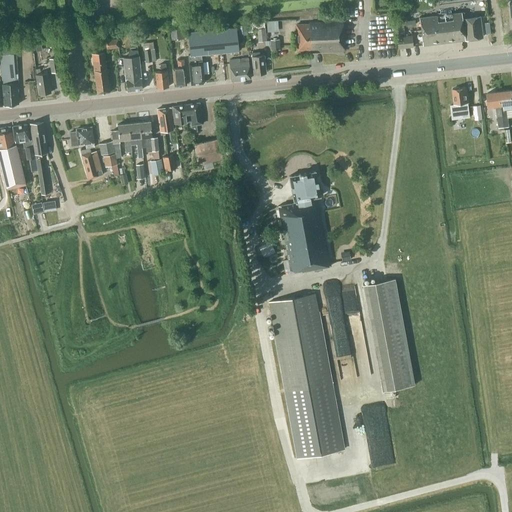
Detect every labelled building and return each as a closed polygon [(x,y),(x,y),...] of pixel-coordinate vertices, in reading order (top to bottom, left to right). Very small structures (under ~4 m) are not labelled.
[(460,13),(456,13),(455,8),(445,9),(445,15),(420,18),(423,45),(464,40),(464,39),(482,37),(479,17),(461,19),(460,13)] [(311,52),(344,51),(343,30),(342,21),(308,23),(308,24),(295,25),(297,51),(310,50),(311,52)] [(266,41),(264,24),(256,25),(258,42),(266,41)] [(237,36),(246,34),(245,25),(236,27),(237,36)] [(199,32),(190,33),(187,33),(190,55),(188,55),(191,84),(202,84),(204,82),(202,62),(201,62),(201,55),(229,52),(238,51),(236,28),(199,32)] [(182,29),(170,30),(170,40),(183,39),(182,29)] [(398,48),(412,47),(411,36),(397,37),(398,48)] [(119,48),(118,39),(105,41),(106,49),(119,48)] [(271,50),(279,50),(279,39),(270,40),(271,50)] [(154,48),(153,41),(142,43),(145,62),(156,61),(154,48)] [(97,93),(110,92),(104,52),(91,53),(94,70),(97,93)] [(253,74),(265,73),(264,55),(259,56),(259,52),(251,53),(253,74)] [(4,106),(18,104),(16,83),(15,83),(13,54),(0,54),(0,59),(0,63),(0,65),(1,72),(0,71),(0,80),(2,80),(2,84),(4,106)] [(126,91),(142,89),(141,77),(140,77),(138,56),(123,57),(125,79),(126,91)] [(57,57),(49,58),(51,73),(59,72),(57,57)] [(244,79),(250,78),(248,58),(229,60),(231,80),(240,79),(240,80),(244,79)] [(172,68),(174,86),(186,85),(184,60),(178,60),(178,68),(172,68)] [(156,88),(168,87),(166,70),(165,63),(160,64),(160,71),(155,71),(156,88)] [(39,94),(50,92),(47,73),(36,75),(39,94)] [(462,118),(469,117),(466,87),(452,89),(454,105),(450,105),(452,117),(462,116),(462,118)] [(499,91),(503,127),(509,126),(507,110),(511,108),(511,95),(511,90),(499,91)] [(499,128),(503,127),(499,91),(487,93),(489,107),(498,106),(499,108),(496,109),(499,128)] [(196,124),(202,123),(199,102),(172,106),(172,107),(174,123),(174,124),(191,121),(193,132),(197,131),(196,124)] [(482,119),(480,105),(473,106),(475,120),(482,119)] [(172,123),(174,123),(172,107),(157,109),(161,135),(165,135),(164,131),(173,130),(172,123)] [(141,147),(142,147),(146,147),(146,151),(153,151),(154,158),(159,158),(156,137),(151,138),(151,136),(150,121),(139,122),(140,137),(141,137),(141,142),(141,147)] [(33,141),(45,139),(42,122),(30,124),(33,141)] [(143,157),(142,147),(141,147),(141,142),(141,137),(140,137),(139,122),(128,123),(130,138),(131,145),(136,144),(138,158),(143,157)] [(131,145),(130,138),(128,123),(117,124),(118,130),(111,131),(114,148),(116,158),(121,157),(119,140),(125,139),(126,152),(131,151),(131,145)] [(26,124),(12,126),(14,138),(15,143),(22,142),(23,148),(25,148),(27,158),(34,157),(31,141),(28,141),(26,124)] [(0,162),(7,190),(25,185),(15,145),(14,145),(10,126),(0,127),(0,162)] [(70,132),(71,142),(71,145),(85,144),(86,148),(94,147),(91,127),(76,129),(76,131),(70,132)] [(197,164),(222,158),(219,138),(194,144),(197,164)] [(45,139),(33,141),(35,158),(38,179),(40,194),(49,193),(46,177),(43,157),(41,157),(41,153),(47,152),(45,139)] [(101,155),(114,152),(112,141),(98,143),(101,155)] [(100,170),(101,170),(96,151),(91,152),(90,148),(80,150),(88,179),(101,175),(100,170)] [(105,166),(117,164),(115,154),(103,156),(105,166)] [(176,169),(173,155),(162,157),(164,171),(176,169)] [(164,173),(161,159),(149,161),(152,175),(164,173)] [(303,269),(330,264),(317,196),(321,195),(316,170),(290,175),(295,202),(279,205),(291,271),(302,269),(303,269)] [(128,184),(126,173),(119,175),(121,185),(128,184)] [(349,251),(340,252),(342,261),(350,259),(349,251)] [(396,388),(414,385),(395,278),(363,284),(383,391),(396,388)] [(315,293),(268,302),(297,459),(342,448),(315,293)] [(338,353),(340,371),(346,371),(363,373),(367,373),(368,365),(365,341),(358,340),(357,335),(338,332),(357,329),(355,322),(353,322),(353,318),(348,317),(348,321),(332,324),(334,333),(338,332),(338,334),(342,333),(343,336),(341,346),(346,346),(339,347),(338,353)]
